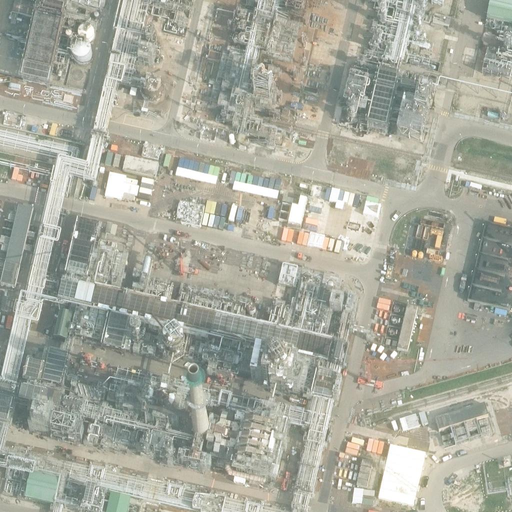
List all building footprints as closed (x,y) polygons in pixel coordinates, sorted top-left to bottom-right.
[(511,26),(511,6),(492,1),(487,20),(511,26)] [(12,14),(33,19),(36,7),(15,2),(12,14)] [(89,31),(89,18),(74,18),(73,35),(82,35),(83,31),(89,31)] [(90,53),(90,52),(90,50),(90,48),(88,46),(87,44),(85,42),(83,41),(79,40),(76,40),(74,41),(72,42),(70,44),(68,47),(67,50),(67,52),(67,54),(67,56),(68,58),(70,60),(73,63),(76,64),(78,64),(82,63),(85,62),(87,61),(88,59),(89,57),(90,55),(90,53)] [(221,56),(209,53),(207,61),(219,64),(221,56)] [(159,89),(159,88),(159,86),(158,84),(156,80),(154,79),(152,78),(150,77),(148,77),(145,77),(143,77),(139,79),(137,81),(136,84),(135,86),(135,88),(135,90),(136,93),(137,94),(138,97),(142,99),(144,100),(146,100),(151,100),(153,98),(155,97),(157,95),(158,93),(158,91),(159,89)] [(377,100),(370,127),(386,130),(392,104),(377,100)] [(126,158),(124,172),(157,176),(159,162),(126,158)] [(296,208),(298,202),(287,199),(285,205),(296,208)] [(293,208),(289,225),(301,228),(308,201),(301,200),(299,209),(293,208)] [(282,205),(279,222),(287,223),(291,207),(282,205)] [(15,288),(20,268),(23,268),(27,253),(24,252),(30,227),(32,227),(36,212),(18,208),(1,285),(15,288)] [(246,219),(243,233),(254,235),(257,221),(246,219)] [(79,223),(69,285),(75,286),(87,292),(83,291),(87,293),(91,294),(96,296),(98,288),(102,279),(100,278),(105,268),(114,269),(113,273),(119,274),(122,258),(117,255),(115,260),(103,254),(100,254),(93,268),(100,227),(97,226),(79,223)] [(144,279),(152,279),(152,261),(144,261),(144,279)] [(14,302),(4,300),(1,312),(11,314),(14,302)] [(396,351),(400,352),(407,354),(416,310),(406,308),(396,351)] [(67,340),(68,314),(58,313),(57,340),(67,340)] [(193,348),(192,344),(191,342),(190,340),(186,338),(183,337),(180,337),(178,337),(175,339),(173,341),(172,343),(171,347),(171,351),(172,353),(174,355),(175,356),(177,358),(179,358),(181,359),(184,358),(186,358),(189,356),(192,352),(193,348)] [(45,384),(64,387),(70,358),(52,354),(45,384)] [(68,397),(23,389),(20,407),(56,413),(56,417),(64,418),(68,397)] [(139,397),(138,394),(137,392),(134,390),(132,390),(129,390),(127,391),(126,392),(125,394),(125,397),(125,400),(127,402),(129,403),(131,404),(134,403),(136,402),(138,400),(139,397)] [(0,402),(0,426),(10,429),(15,406),(0,402)] [(448,418),(451,430),(488,419),(484,407),(448,418)] [(74,442),(78,430),(65,426),(66,424),(57,421),(53,436),(74,442)] [(214,433),(214,432),(213,429),(212,427),(209,425),(206,425),(204,425),(201,427),(200,430),(199,433),(200,436),(202,438),(204,440),(207,440),(209,439),(212,438),(214,435),(214,433)] [(187,445),(181,462),(198,468),(201,459),(199,458),(203,446),(196,443),(195,447),(187,445)] [(373,464),(362,461),(356,488),(366,490),(373,464)] [(59,482),(31,476),(25,501),(54,507),(59,482)] [(111,496),(108,511),(129,511),(132,499),(111,496)]
